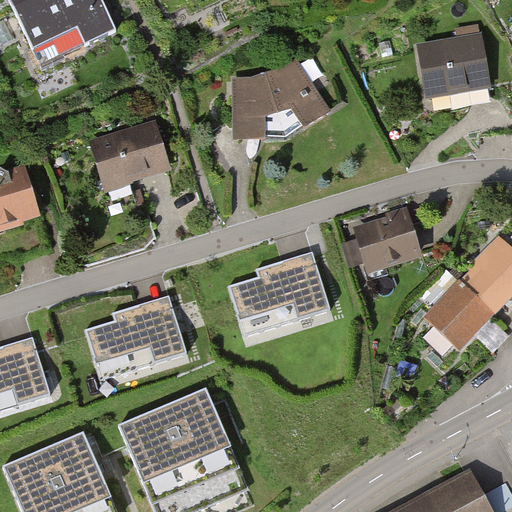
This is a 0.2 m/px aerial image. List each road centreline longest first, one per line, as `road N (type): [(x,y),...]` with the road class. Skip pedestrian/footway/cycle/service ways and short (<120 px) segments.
road 1 (residential): [(511,171),(447,174),(0,308)]
road 2 (tertiary): [(330,511),(511,405)]
